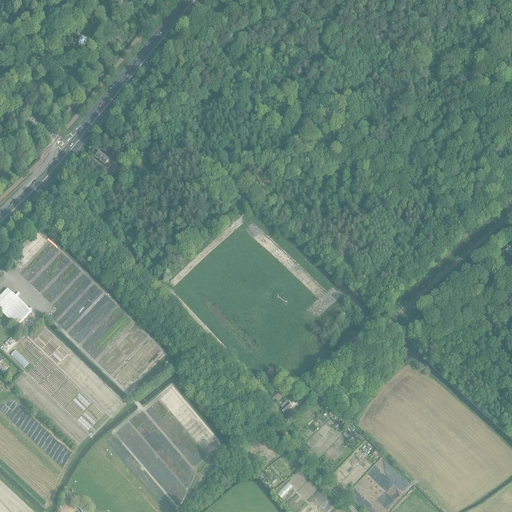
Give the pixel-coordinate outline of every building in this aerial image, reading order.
[(100,152),(95,158),(105,166),(109,160),(100,152)] [(511,262),(511,242),(502,252),(511,262)] [(349,257),(344,263),(361,277),(363,274),(350,262),(352,259),(349,257)] [(0,297),(0,311),(17,327),(30,313),(7,290),(0,297)] [(0,369),(4,373),(9,368),(0,359),(0,369)] [(292,381),(296,376),(292,372),(287,377),(292,381)] [(275,404),(283,397),(277,391),(269,398),(275,404)] [(356,410),(366,400),(362,397),(353,406),(356,410)] [(284,414),(293,407),(287,401),(281,407),(283,409),(281,410),(284,414)] [(348,424),(346,426),(348,428),(347,430),(352,434),(355,430),(348,424)] [(357,432),(353,436),(358,441),(361,438),(358,435),(359,434),(357,432)]
